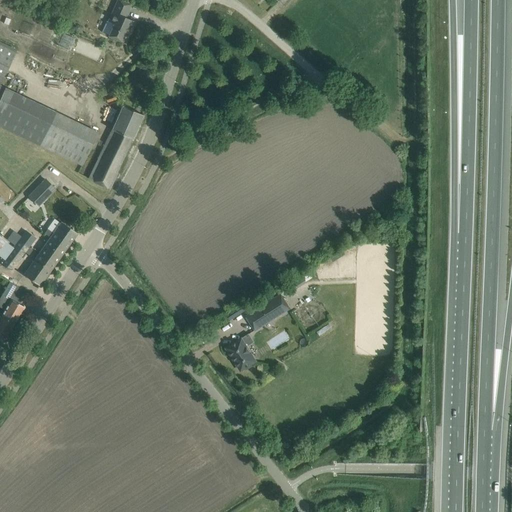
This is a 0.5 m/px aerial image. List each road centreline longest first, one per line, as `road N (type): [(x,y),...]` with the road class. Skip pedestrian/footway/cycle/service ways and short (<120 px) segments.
road 1 (motorway): [(484,432),(497,0)]
road 2 (unclassified): [(305,511),(123,281),(88,248)]
road 3 (motorway): [(465,236),(456,511)]
road 4 (tertiary): [(88,248),(145,149),(194,0)]
road 5 (motorway): [(451,0),(465,236)]
road 6 (motorway): [(470,0),(465,236)]
road 7 (tertiary): [(0,385),(88,248)]
road 8 (unclassified): [(346,98),(224,0)]
road 9 (motorway): [(484,432),(511,299)]
